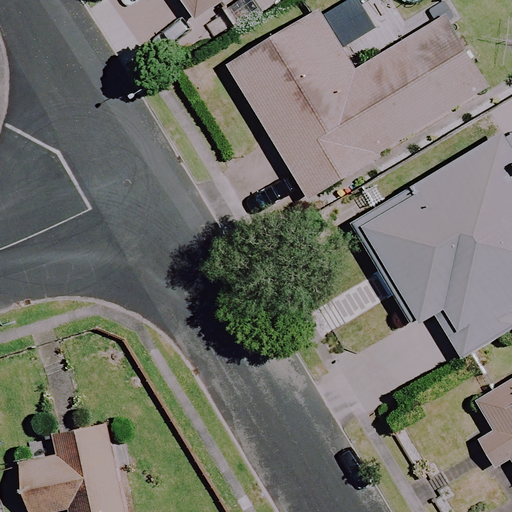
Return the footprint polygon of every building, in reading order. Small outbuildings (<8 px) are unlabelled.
[(178,0),(195,24),(229,0),(178,0)] [(368,60),(334,6),(227,72),(308,202),(488,90),(441,15),(368,60)] [(511,131),(357,227),(418,327),(435,317),(462,362),(511,331),(511,318),(509,313),(511,311),(511,131)] [(511,380),(476,402),(495,435),(480,443),(494,467),(508,459),(511,465),(511,380)] [(124,511),(107,428),(52,440),(56,458),(20,466),(26,495),(57,489),(61,511),(124,511)]
